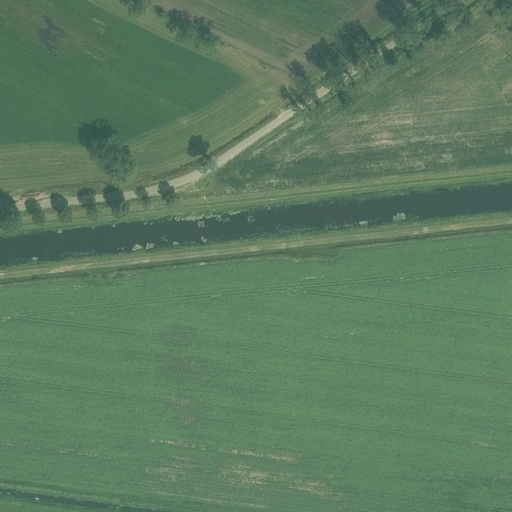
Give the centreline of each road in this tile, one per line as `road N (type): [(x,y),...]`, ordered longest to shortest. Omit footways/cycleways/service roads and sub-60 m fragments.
road 1 (unclassified): [(0,210),(152,192),(194,178),(461,0)]
road 2 (track): [(511,219),(0,277)]
